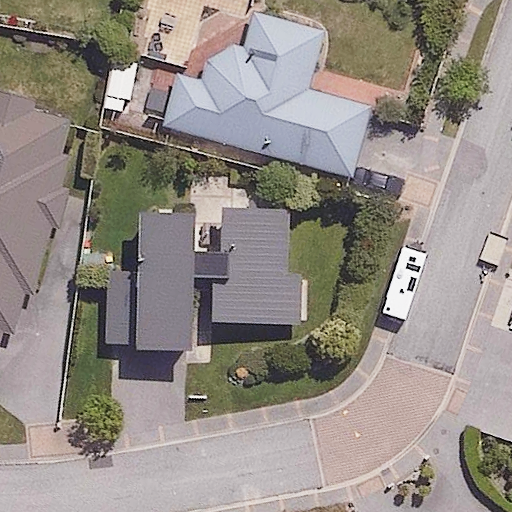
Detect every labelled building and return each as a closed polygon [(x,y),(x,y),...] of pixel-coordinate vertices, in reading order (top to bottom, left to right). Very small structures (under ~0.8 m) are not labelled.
[(147,1),(146,55),(207,56),(208,2),(147,1)] [(197,71),(180,132),(356,181),(375,115),(307,96),(325,33),(256,14),(237,82),(197,71)] [(140,60),(105,58),(102,107),(137,109),(140,60)] [(0,359),(4,342),(15,345),(27,295),(38,298),(52,244),(62,246),(77,188),(64,185),(83,108),(0,86),(0,359)] [(224,291),(225,325),(306,323),(305,291),(291,291),(288,212),(224,214),(225,245),(202,246),(201,212),(144,213),(146,283),(109,285),(111,346),(137,345),(138,354),(201,352),(199,281),(236,280),(237,290),(224,291)]
